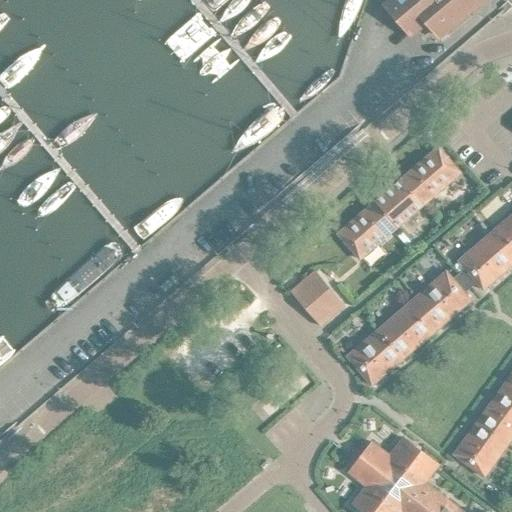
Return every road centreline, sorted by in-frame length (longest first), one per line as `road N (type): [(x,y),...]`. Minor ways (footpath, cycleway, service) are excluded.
road 1 (unclassified): [(227,246),(453,56),(511,29)]
road 2 (unclassified): [(0,448),(227,246)]
road 3 (residential): [(285,453),(338,407),(345,384),(338,361),(227,246)]
